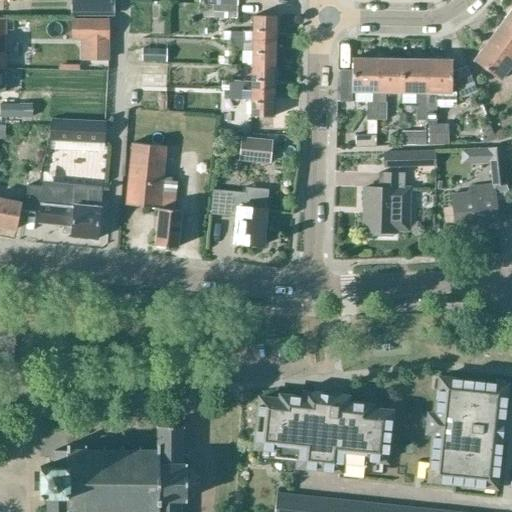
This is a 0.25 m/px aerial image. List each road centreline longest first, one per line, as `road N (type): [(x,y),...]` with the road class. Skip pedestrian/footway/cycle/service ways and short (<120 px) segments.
road 1 (residential): [(314,288),(0,262)]
road 2 (residential): [(295,367),(0,399)]
road 3 (residential): [(314,288),(318,20)]
road 4 (residential): [(314,288),(511,278)]
road 5 (residential): [(318,20),(426,21),(464,0)]
